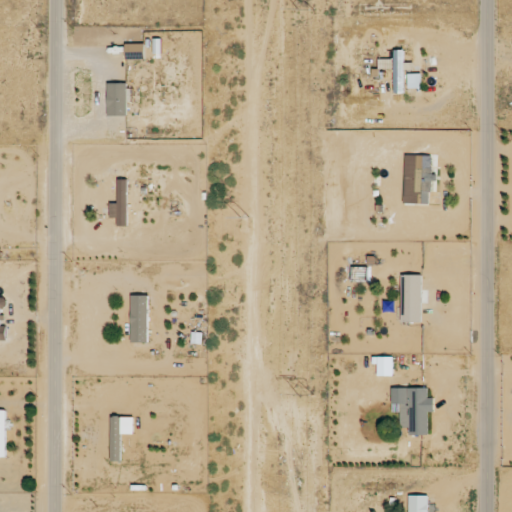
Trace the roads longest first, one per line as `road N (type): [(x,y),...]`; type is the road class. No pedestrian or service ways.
road 1 (residential): [(57,0),(55,511)]
road 2 (residential): [(484,0),(485,511)]
